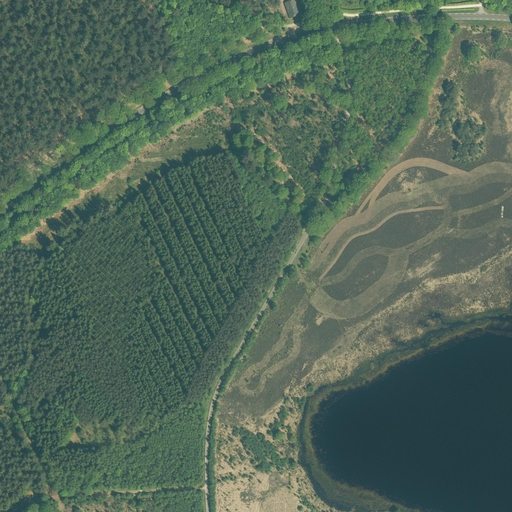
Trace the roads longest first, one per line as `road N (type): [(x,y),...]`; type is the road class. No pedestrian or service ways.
road 1 (unclassified): [(208,511),(206,441),(219,383),(322,203),(348,120),(350,88),(333,28)]
road 2 (track): [(337,41),(186,96),(0,238)]
road 3 (primary): [(0,215),(200,76),(273,42),(333,28)]
road 4 (primary): [(333,28),(511,18)]
road 5 (track): [(206,488),(63,495),(41,511)]
road 6 (track): [(66,511),(0,376)]
